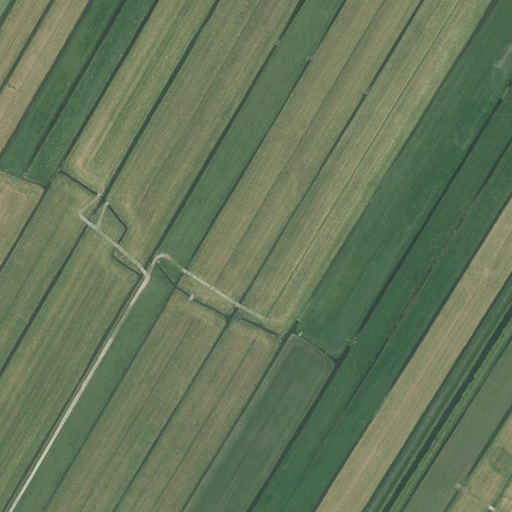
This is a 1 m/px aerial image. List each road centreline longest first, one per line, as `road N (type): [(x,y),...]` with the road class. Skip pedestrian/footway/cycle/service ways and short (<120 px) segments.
road 1 (track): [(10,511),(156,258),(164,255),(260,317)]
road 2 (track): [(147,276),(79,215),(103,187)]
